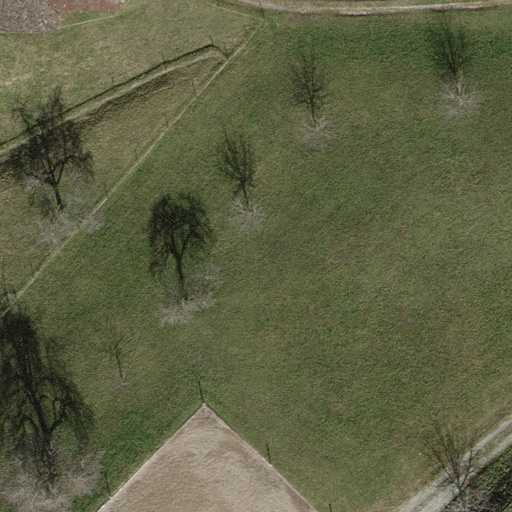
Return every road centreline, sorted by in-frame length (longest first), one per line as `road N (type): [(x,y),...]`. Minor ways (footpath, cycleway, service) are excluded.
road 1 (track): [(269,0),(418,0)]
road 2 (track): [(511,430),(416,511)]
